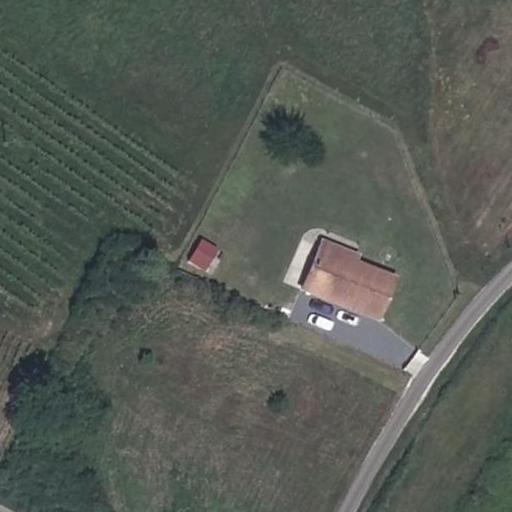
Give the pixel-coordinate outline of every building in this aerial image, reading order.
[(200,237),(191,260),(209,267),(218,244),(200,237)] [(318,249),(365,267),(369,258),(322,239),(318,249)] [(309,272),(302,290),(376,320),(393,279),(365,267),(318,249),(309,272)] [(291,286),(302,290),(309,272),(299,268),(291,286)] [(314,312),(286,300),(280,313),(308,325),(314,312)]
